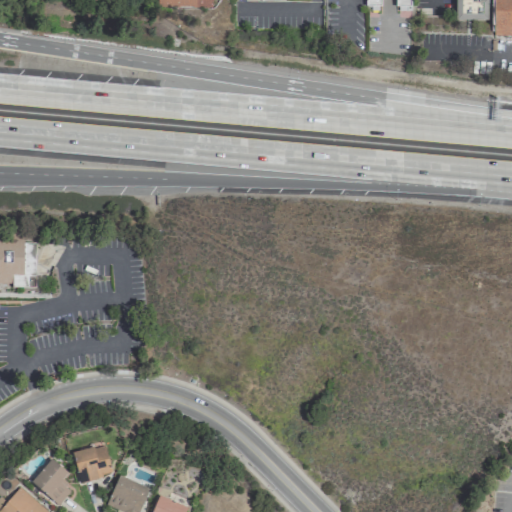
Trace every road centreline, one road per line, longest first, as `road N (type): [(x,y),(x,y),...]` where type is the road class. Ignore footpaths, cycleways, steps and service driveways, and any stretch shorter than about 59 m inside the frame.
road 1 (motorway): [(511,123),(0,40)]
road 2 (motorway): [(0,127),(511,177)]
road 3 (motorway): [(511,133),(0,90)]
road 4 (motorway): [(0,175),(511,185)]
road 5 (residential): [(319,511),(234,431),(159,394),(80,391),(0,428)]
